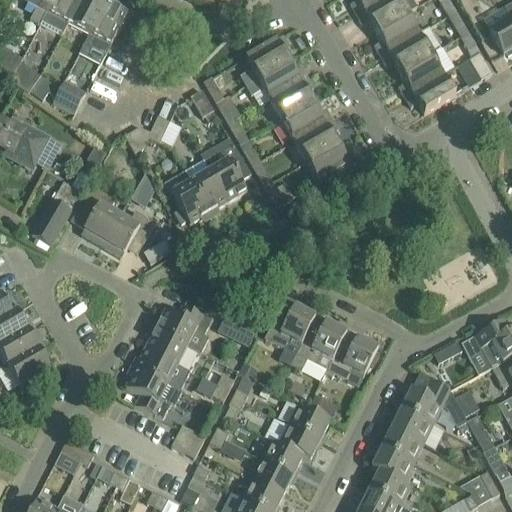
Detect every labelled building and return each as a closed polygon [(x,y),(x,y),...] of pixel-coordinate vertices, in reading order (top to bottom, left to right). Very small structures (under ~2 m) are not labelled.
[(27,0),(24,5),(36,11),(30,23),(40,29),(54,0),(27,0)] [(68,28),(82,0),(54,0),(40,29),(61,40),(68,28)] [(88,39),(105,7),(95,1),(95,0),(82,0),(68,28),(88,39)] [(387,0),(354,0),(357,4),(350,8),(356,18),(387,0)] [(396,0),(387,0),(356,18),(362,29),(369,24),(375,35),(406,17),(396,0)] [(455,16),(446,0),(436,0),(440,6),(435,8),(443,22),(448,19),(448,20),(455,16)] [(116,13),(105,7),(88,39),(83,49),(84,50),(84,49),(104,59),(104,60),(105,61),(110,50),(131,11),(120,6),(116,13)] [(511,6),(504,11),(510,22),(489,34),(503,58),(506,56),(508,60),(511,57),(511,6)] [(457,35),(460,41),(468,36),(455,16),(448,20),(457,35)] [(418,37),(406,17),(375,35),(381,45),(374,49),(380,60),(418,37)] [(429,31),(418,37),(380,60),(386,70),(393,66),(399,76),(430,58),(441,52),(429,31)] [(463,66),(468,64),(480,57),(468,36),(460,41),(463,47),(455,52),(463,66)] [(247,89),(288,65),(282,55),(289,51),(283,40),(245,62),(251,73),(241,79),(247,89)] [(22,63),(0,47),(0,71),(12,80),(20,66),(22,63)] [(492,78),(482,61),(480,57),(468,64),(481,85),(492,78)] [(442,79),(430,58),(399,76),(405,87),(398,91),(404,101),(442,79)] [(270,104),(307,82),(301,71),(294,75),(288,65),(247,89),(253,98),(263,92),(270,104)] [(27,98),(34,87),(39,80),(20,66),(12,80),(13,80),(9,86),(27,98)] [(455,100),(445,83),(442,79),(404,101),(411,111),(418,107),(424,118),(455,100)] [(48,97),(55,102),(59,94),(53,89),(39,80),(34,87),(48,97)] [(216,107),(223,103),(220,96),(211,81),(203,86),(212,100),(216,107)] [(307,82),(270,104),(282,124),(312,106),(306,96),(313,92),(307,82)] [(55,102),(53,106),(74,118),(77,113),(85,97),(72,90),(68,88),(64,86),(59,94),(55,102)] [(202,122),(203,121),(208,129),(218,123),(213,115),(214,115),(201,94),(190,101),(202,122)] [(235,124),(227,110),(223,103),(216,107),(220,114),(228,128),(235,124)] [(312,106),(282,124),(294,145),(331,123),(325,113),(318,117),(312,106)] [(157,147),(167,125),(157,120),(150,136),(147,142),(157,147)] [(39,161),(50,140),(12,121),(9,127),(0,122),(0,149),(35,167),(39,161)] [(306,166),(337,148),(331,137),(338,133),(331,123),(294,145),(306,166)] [(235,124),(228,128),(236,142),(240,149),(248,144),(244,138),(235,124)] [(137,163),(147,142),(150,136),(139,131),(124,140),(137,163)] [(50,140),(39,161),(49,167),(50,167),(61,146),(50,140)] [(251,150),(248,144),(240,149),(244,155),(252,169),(260,165),(251,150)] [(337,148),(306,166),(318,187),(356,165),(350,154),(343,158),(337,148)] [(251,179),(239,158),(217,170),(211,160),(203,164),(227,206),(247,195),(240,185),(251,179)] [(209,217),(227,206),(203,164),(184,175),(209,217)] [(272,185),(268,179),(260,165),(252,169),(264,190),(272,185)] [(63,186),(52,205),(32,239),(50,250),(87,186),(82,184),(88,175),(78,169),(66,188),(63,186)] [(190,228),(209,217),(184,175),(177,179),(183,191),(171,197),(180,212),(174,215),(181,228),(187,225),(190,228)] [(144,178),(137,191),(151,199),(154,195),(144,178)] [(276,192),(272,185),(264,190),(277,211),(293,202),(285,187),(276,192)] [(81,238),(101,250),(119,220),(109,214),(115,204),(95,192),(83,213),(93,218),(81,238)] [(129,226),(119,220),(101,250),(121,262),(133,242),(143,248),(155,228),(135,216),(129,226)] [(164,244),(143,257),(150,268),(171,255),(164,244)] [(7,295),(1,298),(0,298),(0,324),(18,316),(12,306),(13,306),(7,295)] [(290,344),(300,349),(306,337),(317,317),(296,306),(289,319),(279,314),(264,343),(285,354),(290,344)] [(165,314),(155,334),(186,350),(201,357),(208,342),(204,339),(211,324),(182,309),(177,320),(165,314)] [(18,316),(0,324),(0,350),(28,334),(33,331),(28,322),(23,325),(18,316)] [(300,349),(296,359),(290,369),(300,374),(306,365),(327,375),(338,353),(348,333),(327,322),(316,343),(306,337),(300,349)] [(466,346),(472,357),(480,353),(492,373),(501,368),(511,361),(511,334),(511,335),(505,325),(466,346)] [(28,334),(0,350),(0,374),(8,371),(39,353),(44,350),(39,341),(34,344),(28,334)] [(186,350),(155,334),(145,353),(177,369),(186,350)] [(251,352),(257,339),(250,336),(243,348),(251,352)] [(327,375),(330,376),(358,391),(380,349),(358,338),(348,358),(338,353),(327,375)] [(448,352),(434,359),(439,369),(453,361),(448,352)] [(18,390),(19,389),(23,395),(43,382),(52,377),(39,353),(8,371),(18,390)] [(190,376),(177,369),(145,353),(135,372),(181,395),(190,376)] [(511,361),(501,368),(492,373),(503,393),(511,388),(511,361)] [(181,395),(135,372),(125,392),(140,400),(135,410),(163,425),(171,409),(175,411),(183,396),(181,395)] [(216,390),(228,396),(234,384),(222,378),(216,390)] [(228,396),(216,390),(211,400),(223,406),(228,396)] [(399,412),(431,428),(442,409),(446,411),(451,399),(433,390),(427,401),(411,393),(405,405),(403,404),(399,412)] [(236,393),(233,400),(244,406),(248,399),(236,393)] [(315,399),(308,414),(329,426),(337,410),(315,399)] [(233,400),(229,408),(240,414),(244,406),(233,400)] [(287,429),(321,446),(325,438),(323,437),(329,426),(308,414),(297,409),(287,429)] [(422,448),(431,428),(399,412),(395,420),(397,421),(392,432),(422,448)] [(467,426),(473,437),(483,456),(494,450),(484,431),(478,420),(467,426)] [(321,446),(287,429),(277,447),(271,444),(271,446),(302,461),(309,465),(315,453),(317,454),(321,446)] [(182,430),(180,433),(171,451),(183,457),(193,436),(182,430)] [(217,431),(213,439),(224,445),(228,437),(217,431)] [(412,467),(422,448),(392,432),(386,444),(384,443),(380,451),(412,467)] [(183,457),(194,463),(205,442),(199,439),(193,436),(183,457)] [(213,439),(209,446),(220,452),(224,445),(213,439)] [(86,455),(66,445),(60,456),(80,466),(86,455)] [(302,461),(271,446),(261,464),(295,481),(299,473),(297,472),(302,461)] [(494,450),(483,456),(495,479),(506,473),(494,450)] [(402,487),(412,467),(380,451),(376,459),(378,460),(372,471),(379,475),(402,487)] [(86,455),(80,466),(88,470),(94,459),(86,455)] [(295,481),(261,464),(251,484),(283,499),(288,488),(290,489),(295,481)] [(193,478),(205,484),(209,476),(197,470),(193,478)] [(409,491),(402,487),(379,475),(373,486),(371,485),(367,493),(400,509),(409,491)] [(114,476),(108,488),(116,492),(122,480),(114,476)] [(479,480),(482,485),(485,491),(493,487),(487,476),(479,480)] [(122,480),(116,492),(123,496),(129,484),(122,480)] [(283,499),(251,484),(242,503),(259,511),(278,511),(279,511),(277,511),(283,499)] [(493,487),(485,491),(492,503),(499,498),(493,487)] [(398,511),(400,509),(367,493),(363,501),(365,502),(360,511),(398,511)] [(160,499),(152,495),(146,507),(154,511),(160,499)] [(160,499),(154,511),(155,511),(163,511),(168,503),(160,499)] [(471,499),(463,503),(468,511),(474,511),(478,510),(471,499)] [(55,511),(37,502),(31,511),(55,511)] [(259,511),(242,503),(236,511),(259,511)]
